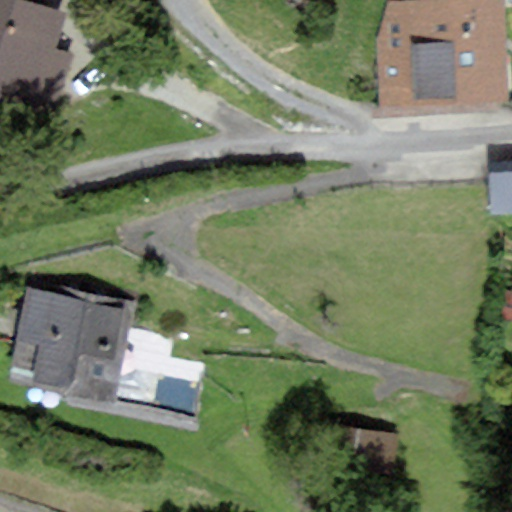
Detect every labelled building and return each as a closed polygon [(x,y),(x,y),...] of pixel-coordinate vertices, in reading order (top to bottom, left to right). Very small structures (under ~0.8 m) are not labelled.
[(64,15),(13,0),(0,0),(0,100),(55,118),(75,56),(54,49),(64,15)] [(476,0),(427,0),(427,4),(381,6),(385,111),(511,106),(507,5),(477,6),(476,0)] [(511,164),(494,164),(493,211),(511,211),(511,164)] [(37,283),(17,371),(123,394),(143,306),(37,283)] [(390,436),(334,430),(330,459),(386,466),(390,436)]
